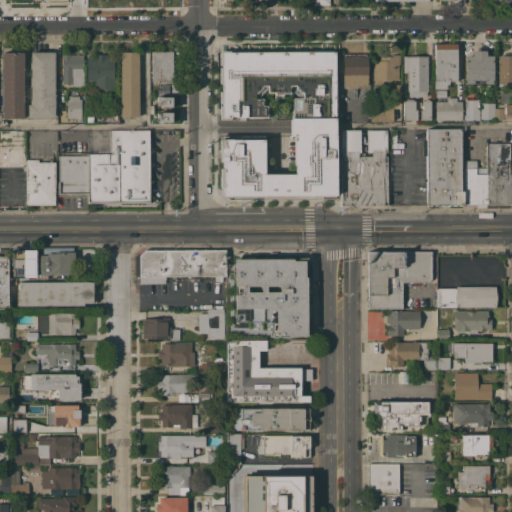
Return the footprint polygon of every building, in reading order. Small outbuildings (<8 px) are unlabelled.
[(456,81),(449,81),(448,86),(445,86),(445,88),(434,88),(434,81),(434,43),(456,43),(456,81)] [(493,80),(492,80),(492,83),(485,83),(484,80),(474,80),(474,83),(466,83),(466,80),(464,79),(464,55),(472,55),(472,50),(486,50),(486,55),(493,55),(493,80)] [(55,117),(28,117),(27,104),(31,104),(31,51),(54,51),(55,117)] [(138,51),(139,116),(120,116),(120,51),(138,51)] [(173,80),(152,80),(151,51),(173,51),(173,80)] [(287,195),(269,195),(246,195),(233,195),(221,195),(221,187),(219,187),(219,176),(219,168),(223,168),(223,161),(220,161),(220,148),(218,148),(218,135),(267,135),(267,173),(293,173),(293,138),(288,138),(288,117),(328,117),(328,76),(238,76),(238,105),(247,105),(247,121),(218,121),(218,51),(336,51),(335,135),(335,195),(324,195),(311,195),(287,195)] [(23,52),(24,118),(3,118),(3,52),(23,52)] [(511,86),(497,86),(497,55),(504,55),(504,53),(511,53),(511,56),(511,86)] [(83,79),(83,85),(70,86),(70,90),(64,90),(64,84),(62,84),(62,54),(70,54),(70,55),(83,54),(83,79)] [(95,57),(95,54),(106,54),(106,57),(113,57),(113,79),(114,79),(114,89),(102,90),(102,88),(95,88),(95,80),(86,81),(86,57),(95,57)] [(343,86),(342,56),(344,56),(344,54),(366,54),(367,86),(362,86),(359,86),(343,86)] [(399,63),(398,64),(398,78),(396,80),(382,80),(382,84),(374,84),(374,80),(373,80),(372,60),(377,60),(377,56),(392,56),(392,54),(399,55),(399,63)] [(407,91),(407,72),(403,72),(403,56),(426,56),(426,91),(426,96),(418,96),(418,97),(414,97),(414,96),(408,96),(408,91),(407,91)] [(169,94),(168,82),(157,83),(158,95),(169,94)] [(390,107),(390,90),(392,90),(392,84),(400,84),(400,107),(390,107)] [(78,99),(81,99),(81,121),(76,121),(76,118),(66,118),(66,99),(68,99),(68,95),(79,95),(78,99)] [(171,106),(171,96),(155,95),(154,106),(171,106)] [(456,97),(456,101),(461,101),(462,119),(443,120),(443,121),(436,121),(436,120),(435,120),(434,101),(446,101),(446,97),(456,97)] [(465,120),(465,119),(463,119),(463,114),(465,114),(465,107),(465,99),(467,99),(467,100),(476,100),(476,99),(478,99),(478,106),(479,106),(479,120),(465,120)] [(402,100),(414,100),(414,101),(421,101),(421,106),(422,106),(422,100),(430,100),(430,119),(420,119),(420,110),(416,110),(416,119),(403,119),(402,100)] [(480,103),(494,103),(494,120),(480,119),(480,103)] [(511,116),(511,103),(504,104),(503,117),(511,116)] [(392,107),(392,121),(370,121),(370,107),(392,107)] [(171,122),(171,113),(153,112),(153,121),(171,122)] [(387,205),(341,205),(340,129),(386,129),(387,205)] [(461,207),(450,207),(447,207),(437,207),(426,206),(426,180),(426,174),(426,155),(426,140),(426,129),(460,129),(461,203),(461,207)] [(0,130),(8,130),(8,131),(16,131),(16,140),(12,140),(12,147),(8,147),(8,155),(0,155),(0,130)] [(109,153),(109,130),(149,130),(149,202),(88,202),(88,154),(109,153)] [(463,160),(476,160),(476,167),(486,167),(486,143),(509,143),(509,173),(511,173),(511,169),(511,168),(511,203),(463,203),(463,184),(463,160)] [(88,202),(88,196),(58,196),(58,181),(59,181),(58,155),(88,155),(88,154),(88,202)] [(38,159),(38,162),(55,162),(55,187),(54,187),(54,204),(27,204),(26,159),(38,159)] [(73,247),(73,251),(74,251),(74,274),(39,274),(39,255),(41,255),(41,247),(73,247)] [(223,278),(215,279),(215,276),(165,276),(165,283),(139,283),(139,256),(144,249),(225,249),(225,275),(223,275),(223,278)] [(34,250),(34,251),(36,251),(36,255),(34,255),(34,257),(36,257),(36,260),(36,263),(34,263),(35,263),(35,266),(34,266),(34,269),(36,269),(36,274),(35,274),(35,275),(28,275),(28,277),(13,277),(13,276),(12,276),(12,265),(11,265),(11,260),(12,260),(12,250),(34,250)] [(368,307),(367,251),(431,251),(431,279),(428,282),(401,282),(401,307),(368,307)] [(0,256),(8,256),(8,308),(0,308),(0,256)] [(292,258),(292,260),(298,260),(298,258),(307,258),(307,271),(304,271),(304,276),(306,276),(306,279),(308,279),(308,339),(226,339),(226,263),(234,263),(234,258),(292,258)] [(18,281),(90,281),(90,282),(93,282),(93,303),(83,303),(83,305),(18,305),(18,281)] [(495,306),(436,307),(436,288),(438,288),(456,287),(455,287),(495,286),(495,306)] [(224,338),(207,338),(207,332),(198,332),(198,313),(207,313),(207,311),(208,311),(208,309),(222,309),(222,311),(223,311),(224,338)] [(419,328),(408,328),(408,330),(405,330),(405,329),(402,329),(402,330),(403,330),(403,333),(402,333),(402,335),(387,335),(387,325),(389,325),(389,324),(388,324),(386,321),(386,316),(389,312),(390,310),(419,310),(419,328)] [(487,310),(487,318),(490,318),(491,329),(486,329),(486,331),(476,331),(476,333),(467,333),(467,331),(453,331),(453,329),(453,310),(487,310)] [(75,319),(78,319),(78,328),(75,328),(75,334),(65,334),(48,334),(48,313),(75,312),(75,319)] [(158,318),(158,317),(168,317),(168,326),(170,326),(170,328),(179,329),(179,339),(169,339),(169,338),(142,338),(142,318),(158,318)] [(0,322),(8,322),(8,337),(0,337),(0,322)] [(448,329),(448,338),(436,338),(437,329),(448,329)] [(37,332),(37,340),(26,340),(26,332),(37,332)] [(226,342),(228,342),(228,340),(254,340),(254,339),(266,339),(266,350),(258,350),(258,367),(300,367),(300,395),(309,395),(309,401),(227,401),(226,342)] [(436,369),(423,369),(423,359),(402,359),(402,361),(403,361),(403,364),(402,364),(402,366),(396,366),(396,367),(393,367),(393,366),(390,366),(390,367),(387,367),(387,365),(385,365),(385,358),(387,358),(387,353),(388,353),(388,341),(428,341),(428,356),(436,356),(436,369)] [(191,359),(194,359),(194,366),(179,366),(179,362),(172,362),(172,365),(161,365),(161,358),(157,358),(157,350),(161,350),(161,343),(175,343),(175,342),(191,342),(191,359)] [(491,361),(464,361),(464,358),(454,358),(454,352),(450,352),(451,342),(492,343),(491,361)] [(75,343),(75,350),(78,350),(78,359),(75,359),(75,365),(66,365),(58,365),(58,371),(49,371),(49,365),(48,365),(48,358),(47,358),(47,354),(48,354),(48,353),(35,353),(35,343),(75,343)] [(10,371),(0,371),(0,356),(10,356),(10,371)] [(204,371),(204,370),(197,370),(197,364),(204,364),(204,362),(213,362),(213,358),(225,358),(225,370),(204,371)] [(437,358),(447,358),(447,369),(437,369),(437,358)] [(37,363),(37,371),(11,370),(11,364),(14,364),(24,364),(24,363),(37,363)] [(49,372),(49,374),(75,374),(75,381),(78,381),(78,389),(75,389),(75,396),(48,396),(48,382),(43,382),(43,381),(40,381),(40,383),(36,383),(36,388),(28,388),(28,372),(49,372)] [(454,399),(453,372),(477,372),(477,383),(490,383),(491,399),(454,399)] [(197,385),(186,385),(186,392),(179,392),(179,394),(197,394),(197,401),(178,401),(178,394),(171,394),(171,395),(159,395),(159,391),(161,391),(161,388),(157,388),(157,381),(161,381),(161,375),(197,373),(197,385)] [(0,382),(3,382),(3,385),(8,385),(8,401),(0,401),(0,382)] [(209,392),(209,401),(198,401),(198,392),(209,392)] [(37,394),(37,402),(26,402),(26,394),(37,394)] [(428,401),(428,411),(430,411),(430,417),(427,417),(427,432),(382,432),(382,429),(374,429),(374,414),(372,414),(372,401),(428,401)] [(489,403),(489,411),(492,411),(492,425),(488,425),(488,426),(470,426),(470,422),(453,422),(453,406),(452,406),(452,405),(453,405),(453,403),(489,403)] [(197,428),(179,428),(179,426),(161,426),(161,420),(157,420),(157,412),(161,412),(161,404),(171,404),(191,404),(191,414),(197,414),(197,428)] [(75,405),(75,412),(79,412),(79,426),(48,426),(48,414),(38,414),(38,418),(31,418),(31,421),(27,421),(27,417),(26,417),(26,413),(27,413),(27,411),(25,411),(25,406),(26,406),(75,405)] [(309,408),(309,430),(233,430),(233,423),(235,423),(235,414),(233,414),(233,408),(309,408)] [(445,416),(445,422),(447,422),(447,423),(448,423),(448,431),(437,431),(437,423),(438,423),(437,416),(445,416)] [(23,432),(11,432),(11,421),(23,421),(23,432)] [(225,432),(202,432),(201,425),(204,425),(204,424),(225,423),(225,432)] [(226,463),(227,432),(240,433),(240,463),(226,463)] [(257,445),(259,445),(259,438),(263,438),(263,435),(309,434),(309,456),(301,457),(301,458),(298,458),(298,457),(297,457),(297,458),(293,458),(293,457),(290,457),(290,453),(279,453),(279,455),(273,455),(273,453),(272,453),(272,455),(263,455),(263,453),(257,453),(257,445)] [(386,457),(386,452),(381,452),(381,439),(386,439),(386,434),(394,434),(406,434),(406,435),(415,435),(415,457),(404,457),(404,455),(396,455),(396,457),(386,457)] [(492,447),(488,447),(488,454),(480,454),(480,455),(462,456),(461,455),(460,434),(492,434),(492,447)] [(198,435),(198,453),(188,453),(188,456),(180,456),(180,458),(170,458),(170,456),(160,456),(160,450),(157,450),(157,441),(160,441),(160,435),(198,435)] [(14,440),(23,440),(23,443),(24,443),(24,447),(23,447),(23,448),(36,448),(36,436),(75,436),(75,442),(79,442),(79,451),(75,451),(75,457),(48,457),(48,464),(14,464),(14,440)] [(207,451),(221,451),(221,463),(207,463),(207,451)] [(449,462),(438,462),(438,451),(449,451),(449,462)] [(240,463),(239,463),(239,467),(229,476),(226,476),(226,463),(240,463)] [(398,493),(368,493),(368,463),(398,463),(398,493)] [(189,475),(188,475),(188,493),(187,493),(187,494),(179,494),(167,494),(167,487),(160,487),(160,481),(157,481),(157,472),(161,472),(161,465),(189,466),(189,475)] [(489,465),(489,479),(489,487),(476,487),(476,488),(468,488),(468,487),(458,487),(458,472),(462,472),(462,465),(489,465)] [(75,467),(75,468),(81,468),(81,473),(75,473),(79,473),(79,488),(48,488),(48,467),(75,467)] [(28,494),(11,495),(11,471),(19,471),(19,483),(28,483),(28,494)] [(0,474),(9,474),(10,485),(9,485),(9,495),(0,495),(0,474)] [(262,475),(262,474),(303,474),(303,475),(312,475),(311,511),(243,511),(244,475),(262,475)] [(449,479),(449,493),(437,493),(437,479),(449,479)] [(224,485),(224,494),(202,494),(202,485),(224,485)] [(242,511),(243,489),(227,489),(227,503),(228,503),(227,511),(242,511)] [(62,498),(62,496),(77,496),(77,506),(74,506),(74,510),(77,510),(77,511),(41,511),(44,511),(44,510),(41,510),(41,508),(37,508),(37,497),(62,498)] [(210,511),(210,505),(211,505),(211,496),(224,496),(224,511),(210,511)] [(488,496),(488,497),(492,497),(492,503),(492,511),(458,511),(458,496),(488,496)] [(186,497),(186,500),(187,500),(187,505),(186,505),(186,511),(187,511),(159,511),(157,511),(157,504),(159,504),(159,497),(186,497)]
